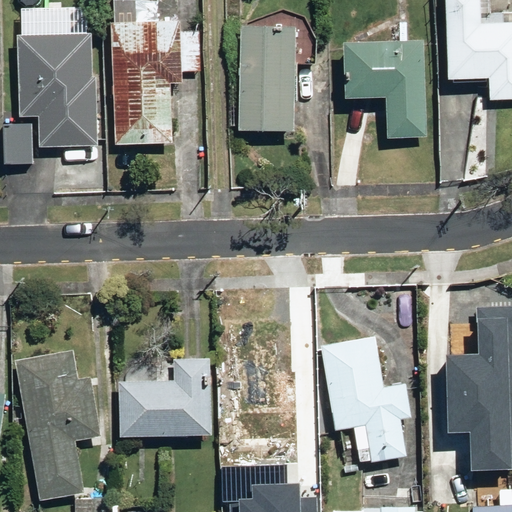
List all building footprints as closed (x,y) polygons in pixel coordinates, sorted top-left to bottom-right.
[(188,18),(144,18),(144,0),(120,0),(119,142),(143,142),(178,143),(178,82),(194,83),(195,69),(203,69),(204,29),(188,29),(188,18)] [(511,10),(499,11),(498,0),(457,0),(456,75),(497,76),(497,96),(511,96),(511,10)] [(302,132),(306,62),(319,63),(321,27),(308,26),(251,23),(245,129),(302,132)] [(26,115),(46,115),(46,145),(102,144),(100,32),(45,33),(25,33),(26,115)] [(353,96),(393,96),(394,137),(433,137),(432,37),(396,38),(353,38),(353,96)] [(39,162),(40,122),(11,122),(11,162),(39,162)] [(234,321),(234,363),(221,363),(221,380),(234,380),(234,448),(278,448),(278,440),(301,440),(301,407),(310,407),(310,366),(305,366),(305,356),(288,356),(288,321),(276,321),(234,321)] [(411,381),(401,383),(388,384),(381,335),(328,342),(340,427),(359,424),(364,461),(411,454),(406,415),(416,414),(411,381)] [(511,342),(460,343),(462,445),(511,443),(511,342)] [(90,491),(81,437),(106,433),(96,372),(84,374),(81,349),(64,352),(23,358),(44,498),(90,491)] [(217,430),(214,374),(214,354),(181,356),(182,375),(123,377),(125,434),(217,430)] [(0,437),(5,438),(10,389),(0,388),(0,437)] [(475,459),(433,459),(432,502),(474,502),(475,459)] [(340,511),(341,480),(325,480),(325,511),(340,511)] [(511,511),(511,486),(504,487),(504,503),(477,504),(477,511),(511,511)] [(364,511),(425,511),(425,510),(419,510),(419,489),(387,488),(387,506),(365,505),(364,511)] [(122,511),(123,506),(112,505),(113,498),(80,497),(79,506),(79,511),(122,511)] [(318,511),(318,501),(284,501),(284,511),(318,511)]
